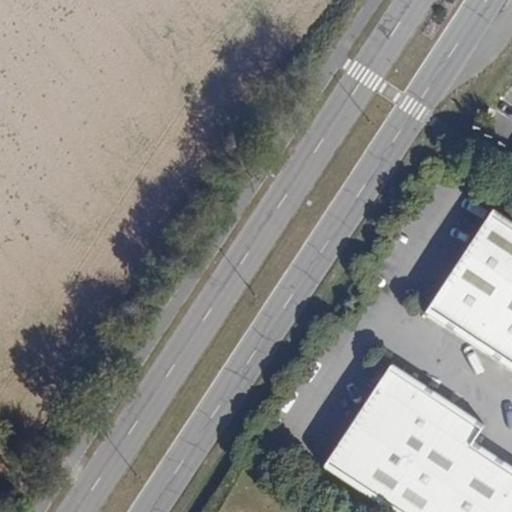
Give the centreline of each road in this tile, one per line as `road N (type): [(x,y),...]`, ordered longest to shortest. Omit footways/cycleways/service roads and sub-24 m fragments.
road 1 (secondary): [(145,511),(485,0)]
road 2 (secondary): [(410,0),(79,511)]
